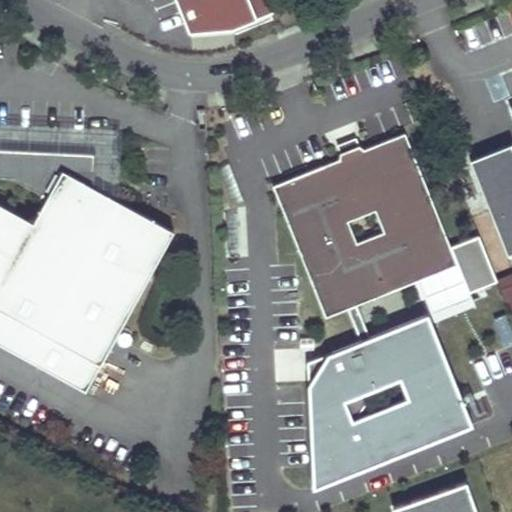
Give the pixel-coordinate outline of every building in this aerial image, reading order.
[(179,0),(188,34),(272,15),(268,0),(179,0)] [(0,124),(0,147),(95,153),(94,187),(117,200),(121,131),(0,124)] [(457,264),(404,133),(364,149),(359,145),(339,153),(338,159),(272,185),(325,317),(347,308),(360,340),(328,353),(308,385),(313,489),(473,425),(428,313),(369,337),(356,305),(457,264)] [(511,143),(469,160),(506,255),(511,252),(511,143)] [(0,344),(85,392),(174,231),(117,200),(94,187),(95,153),(0,147),(0,178),(11,179),(47,199),(34,223),(0,204),(0,344)] [(511,274),(500,279),(511,311),(511,274)] [(308,385),(328,353),(327,353),(306,362),(308,385)] [(477,511),(466,481),(393,507),(394,511),(477,511)]
